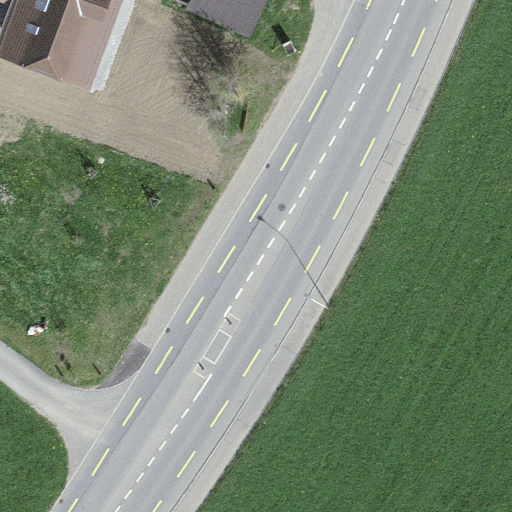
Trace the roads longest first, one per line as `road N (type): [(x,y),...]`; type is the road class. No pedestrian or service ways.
road 1 (secondary): [(403,0),(264,268),(110,511)]
road 2 (track): [(146,458),(0,358)]
